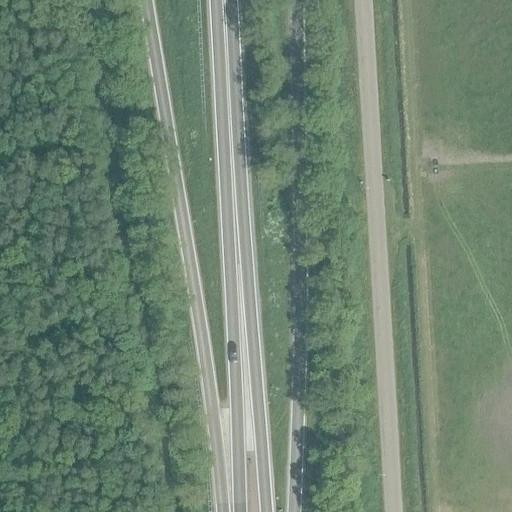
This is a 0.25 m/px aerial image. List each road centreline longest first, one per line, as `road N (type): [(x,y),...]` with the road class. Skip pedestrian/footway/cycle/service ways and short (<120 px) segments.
road 1 (trunk): [(141,0),(222,511)]
road 2 (unclassified): [(392,511),(363,0)]
road 3 (trunk): [(292,511),(299,347),(294,0)]
road 4 (trunk): [(264,511),(233,220)]
road 5 (trunk): [(233,220),(238,511)]
road 6 (trunk): [(233,220),(221,0)]
